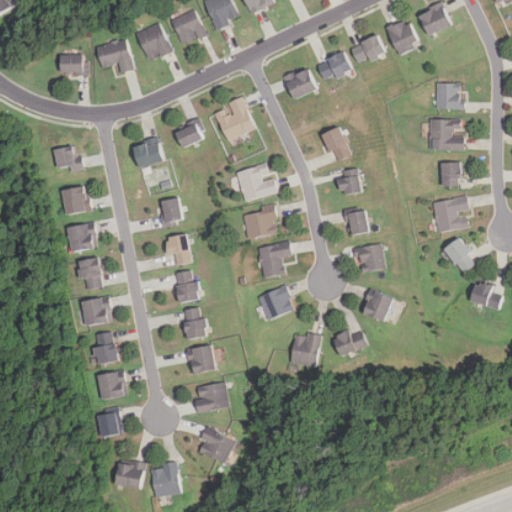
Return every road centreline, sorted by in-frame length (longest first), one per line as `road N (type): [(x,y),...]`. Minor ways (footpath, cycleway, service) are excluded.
road 1 (residential): [(369,0),(119,112),(54,108),(0,82)]
road 2 (residential): [(161,419),(103,115)]
road 3 (residential): [(471,0),(496,57),(498,180),(508,234)]
road 4 (residential): [(248,57),(303,172),(326,282)]
